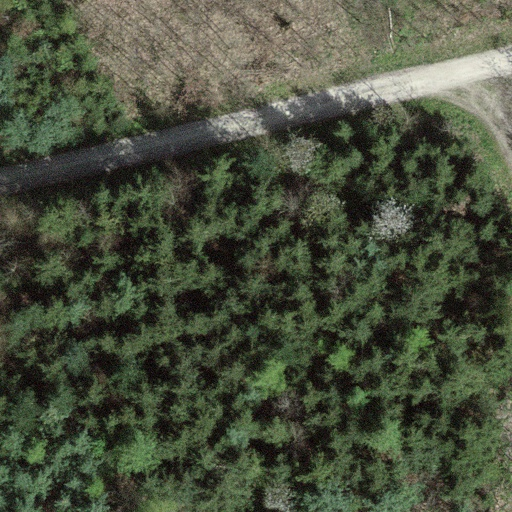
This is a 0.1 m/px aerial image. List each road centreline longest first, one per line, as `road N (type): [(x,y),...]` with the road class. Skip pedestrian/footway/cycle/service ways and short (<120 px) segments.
road 1 (track): [(0,188),(511,71)]
road 2 (track): [(451,85),(511,197)]
